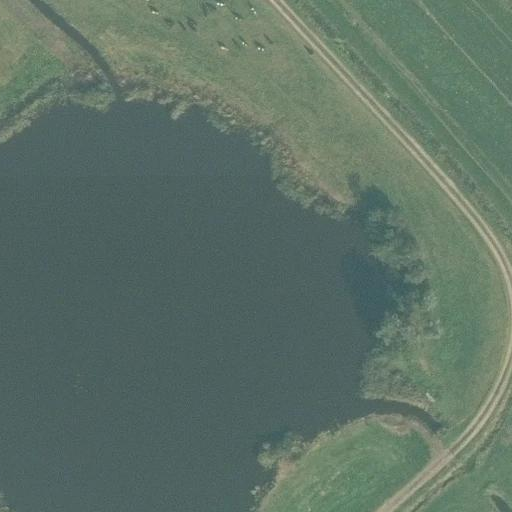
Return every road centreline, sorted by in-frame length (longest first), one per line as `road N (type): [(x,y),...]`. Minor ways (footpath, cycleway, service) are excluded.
road 1 (track): [(273,0),(472,213),(503,253),(511,292)]
road 2 (track): [(511,340),(481,416),(383,511)]
